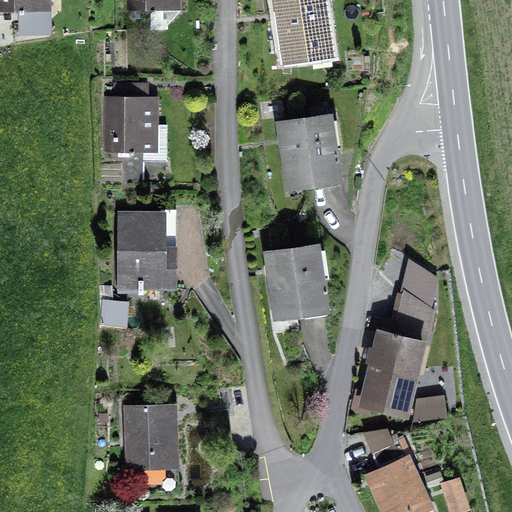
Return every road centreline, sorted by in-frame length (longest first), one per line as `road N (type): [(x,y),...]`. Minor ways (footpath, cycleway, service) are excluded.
road 1 (residential): [(218,0),(226,192),(242,287),(266,425),(299,480)]
road 2 (residential): [(382,161),(335,424),(299,480)]
road 3 (secondary): [(461,148),(473,237),(511,392)]
road 4 (residential): [(420,0),(422,71),(403,121)]
